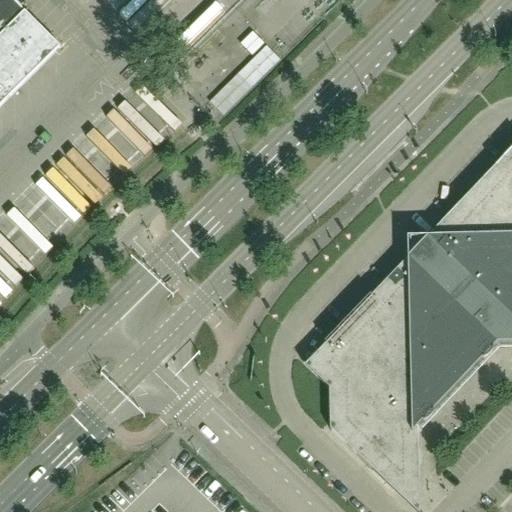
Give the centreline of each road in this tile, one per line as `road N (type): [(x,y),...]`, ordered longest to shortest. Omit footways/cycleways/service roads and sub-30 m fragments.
road 1 (primary): [(146,361),(508,0)]
road 2 (primary): [(427,0),(105,314)]
road 3 (unclassified): [(299,511),(146,361)]
road 4 (primary): [(0,506),(146,361)]
road 5 (primary): [(105,314),(0,418)]
